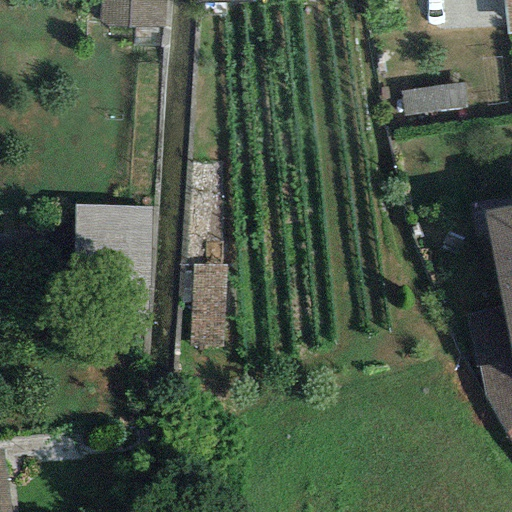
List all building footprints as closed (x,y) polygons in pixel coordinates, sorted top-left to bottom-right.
[(162,27),(162,0),(97,0),(95,26),(162,27)] [(511,0),(502,0),(506,33),(511,32),(511,0)] [(460,85),(399,90),(401,116),(463,110),(460,85)] [(151,207),(73,205),(71,268),(149,270),(151,207)] [(511,207),(482,213),(510,359),(511,358),(511,207)] [(511,358),(510,359),(474,368),(484,400),(503,435),(511,425),(511,358)] [(511,425),(503,435),(511,445),(511,425)] [(8,511),(2,448),(0,448),(0,511),(8,511)]
